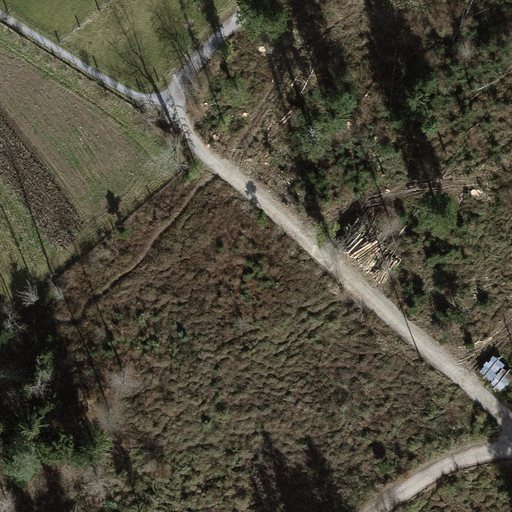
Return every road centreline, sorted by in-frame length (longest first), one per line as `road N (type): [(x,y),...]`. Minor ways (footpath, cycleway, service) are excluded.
road 1 (track): [(377,511),(454,463),(511,452)]
road 2 (track): [(164,96),(255,0)]
